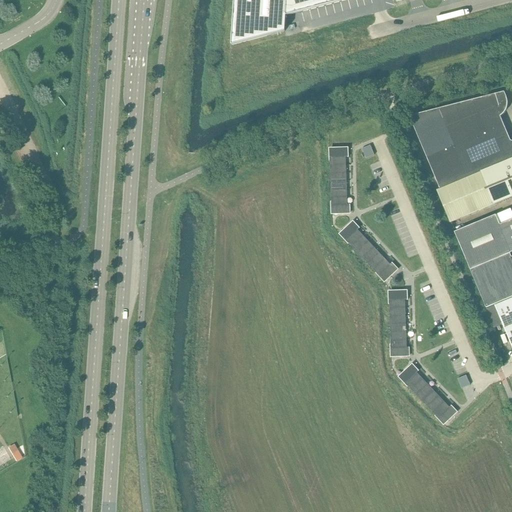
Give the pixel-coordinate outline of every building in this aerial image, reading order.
[(234,0),(231,46),(285,31),(286,16),(346,0),(234,0)] [(409,117),(440,190),(511,159),(511,141),(510,141),(500,116),(502,115),(504,113),(506,111),(507,109),(507,107),(508,104),(508,102),(507,100),(506,98),(504,92),(409,117)] [(371,144),(363,148),(367,157),(375,154),(371,144)] [(346,157),(346,158),(348,158),(348,157),(347,149),(329,150),(330,158),(346,157)] [(346,157),(330,158),(330,166),(346,165),(346,158),(346,157)] [(511,159),(440,190),(453,221),(511,197),(511,159)] [(346,173),(346,165),(330,166),(330,174),(346,173)] [(330,182),(346,181),(346,173),(330,174),(330,182)] [(346,181),(330,182),(331,190),(347,189),(346,181)] [(331,190),(331,198),(347,197),(347,189),(331,190)] [(347,197),(331,198),(331,206),(347,205),(347,197)] [(349,214),(349,206),(350,206),(350,205),(349,205),(347,205),(331,206),(331,214),(349,214)] [(502,223),(511,219),(511,208),(499,214),(502,223)] [(496,215),(454,232),(470,270),(511,252),(511,220),(500,225),(496,215)] [(346,241),(357,230),(358,230),(360,229),(359,228),(359,229),(353,223),(340,235),(346,241)] [(351,247),(363,236),(358,230),(357,230),(346,241),(351,247)] [(351,247),(357,253),(368,242),(363,236),(351,247)] [(374,248),(368,242),(357,253),(362,259),(374,248)] [(379,254),(374,248),(362,259),(368,265),(379,254)] [(368,265),(373,270),(385,259),(379,254),(368,265)] [(510,254),(470,271),(486,308),(511,297),(511,257),(511,258),(510,254)] [(390,265),(385,259),(373,270),(379,276),(390,265)] [(397,270),(392,264),(393,264),(392,263),(390,265),(379,276),(384,282),(397,270)] [(389,301),(405,300),(405,301),(408,300),(407,300),(407,292),(389,293),(389,301)] [(511,298),(495,306),(511,346),(511,298)] [(405,308),(405,301),(405,300),(389,301),(389,309),(405,308)] [(405,308),(389,309),(389,317),(405,316),(405,308)] [(389,317),(390,325),(406,324),(405,316),(389,317)] [(390,333),(406,332),(406,324),(390,325),(390,333)] [(390,341),(406,340),(406,332),(390,333),(390,341)] [(391,349),(407,348),(406,340),(390,341),(391,349)] [(409,348),(407,348),(391,349),(391,357),(409,356),(409,349),(409,348)] [(399,378),(405,384),(417,373),(419,371),(418,371),(413,366),(399,378)] [(417,373),(405,384),(411,390),(422,379),(417,373)] [(467,375),(459,378),(462,387),(471,383),(467,375)] [(411,390),(416,396),(428,385),(422,379),(411,390)] [(422,402),(433,391),(428,385),(416,396),(422,402)] [(433,391),(422,402),(427,407),(439,396),(433,391)] [(444,402),(439,396),(427,407),(433,413),(444,402)] [(438,419),(450,408),(444,402),(433,413),(438,419)] [(451,406),(450,408),(438,419),(444,425),(457,413),(451,407),(452,407),(451,406)] [(16,462),(23,459),(15,443),(9,446),(16,462)]
